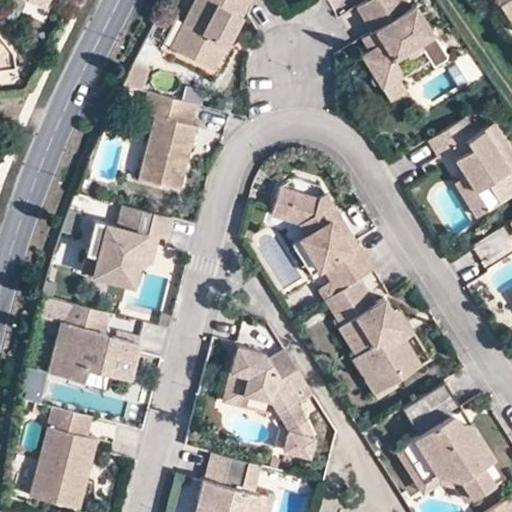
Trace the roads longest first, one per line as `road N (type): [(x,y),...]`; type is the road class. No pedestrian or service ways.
road 1 (residential): [(511,389),(368,159),(343,133),(322,125),(272,126),(235,156),(220,191),(143,511)]
road 2 (tertiary): [(0,283),(28,189),(116,0)]
